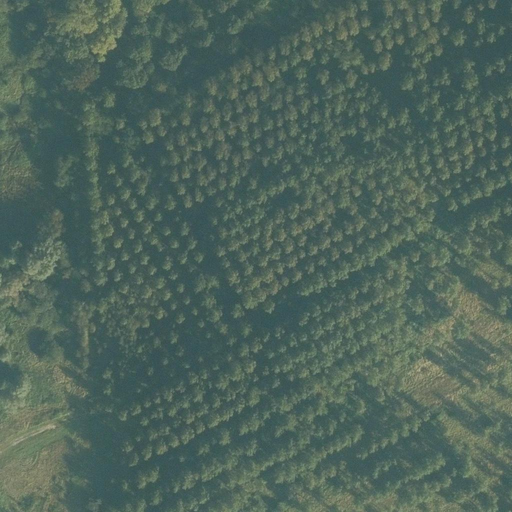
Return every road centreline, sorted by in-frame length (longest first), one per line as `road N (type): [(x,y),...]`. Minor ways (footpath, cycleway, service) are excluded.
road 1 (track): [(265,299),(154,111),(367,0)]
road 2 (track): [(258,315),(265,299),(511,162)]
road 3 (track): [(0,449),(114,405),(237,342),(258,315)]
